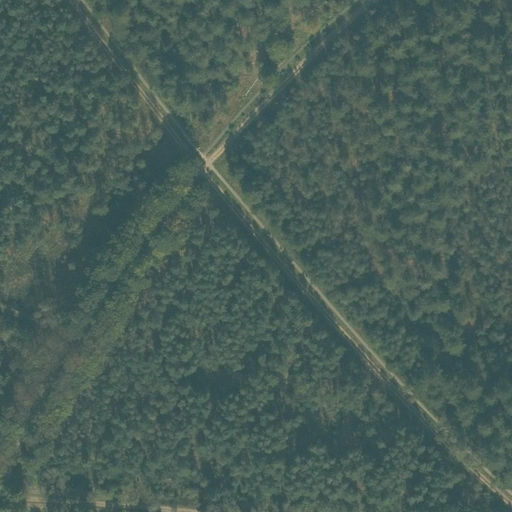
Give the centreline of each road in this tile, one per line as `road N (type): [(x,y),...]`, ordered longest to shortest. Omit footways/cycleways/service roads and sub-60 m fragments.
road 1 (track): [(72,0),(256,239),(511,506)]
road 2 (track): [(373,0),(199,171),(142,235),(69,340)]
road 3 (track): [(69,340),(24,422),(0,510)]
road 4 (track): [(155,511),(0,499)]
